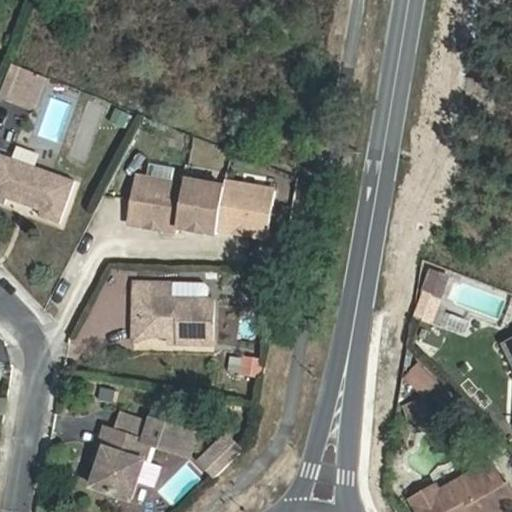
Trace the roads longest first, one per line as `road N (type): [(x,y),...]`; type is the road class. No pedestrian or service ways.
road 1 (secondary): [(408,0),(350,342)]
road 2 (secondary): [(350,342),(310,470),(286,511)]
road 3 (secondary): [(352,511),(350,342)]
road 4 (residential): [(17,511),(38,359)]
road 5 (residential): [(38,359),(106,239)]
